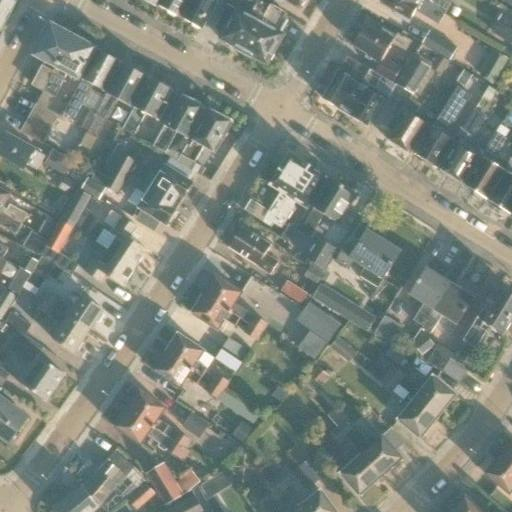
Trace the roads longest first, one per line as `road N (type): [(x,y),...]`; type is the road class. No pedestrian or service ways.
road 1 (residential): [(281,108),(144,318),(3,511)]
road 2 (residential): [(511,259),(281,108)]
road 3 (residential): [(76,0),(281,108)]
road 4 (residential): [(511,375),(456,456),(395,511)]
road 5 (residential): [(281,108),(343,0)]
